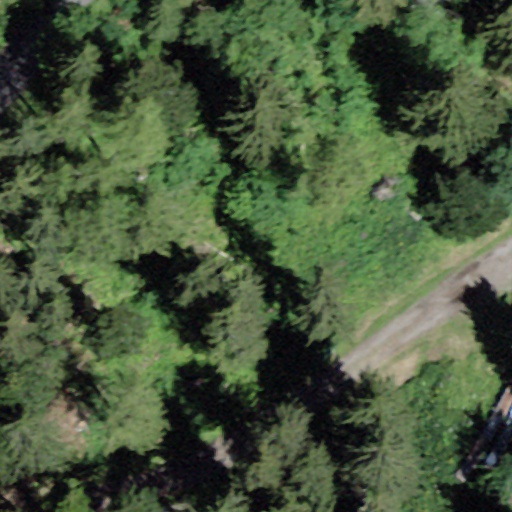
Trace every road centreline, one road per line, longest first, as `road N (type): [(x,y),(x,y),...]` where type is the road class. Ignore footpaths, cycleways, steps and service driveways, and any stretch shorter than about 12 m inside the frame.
road 1 (track): [(0,491),(303,408),(511,238)]
road 2 (unclassified): [(77,0),(0,94)]
